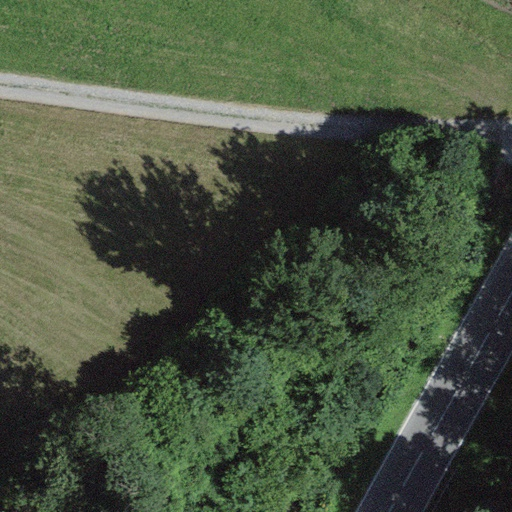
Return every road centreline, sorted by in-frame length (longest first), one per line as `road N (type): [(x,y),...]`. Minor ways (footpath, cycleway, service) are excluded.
road 1 (track): [(511,135),(308,125),(0,85)]
road 2 (secondary): [(389,511),(511,294)]
